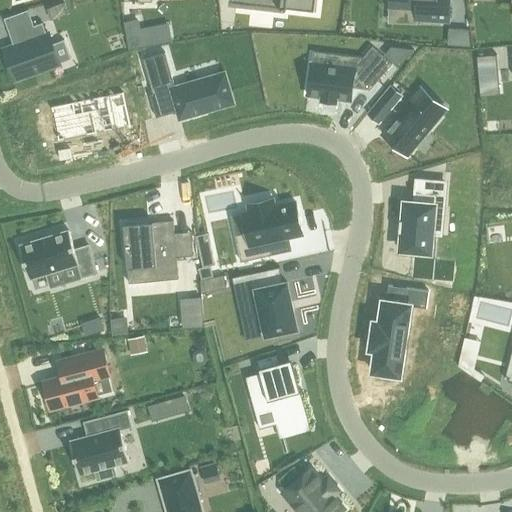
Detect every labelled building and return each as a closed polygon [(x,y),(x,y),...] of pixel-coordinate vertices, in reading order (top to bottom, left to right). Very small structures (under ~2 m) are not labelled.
[(231,0),(231,2),(251,4),(251,0),(275,0),(275,7),(281,7),(287,8),(315,11),(316,0),(231,0)] [(390,0),(390,7),(417,8),(417,19),(449,21),(450,0),(390,0)] [(64,3),(49,8),(53,19),(68,14),(64,3)] [(15,45),(5,49),(16,80),(61,64),(61,62),(54,44),(50,32),(47,33),(44,23),(35,26),(33,19),(14,26),(20,43),(15,45)] [(138,21),(125,23),(130,48),(143,46),(140,30),(138,21)] [(456,28),(455,45),(471,46),(469,29),(456,28)] [(312,63),(308,95),(323,96),(322,100),(337,102),(337,98),(352,100),(353,87),(371,89),(393,63),(373,47),(364,57),(355,68),(313,63),(312,63)] [(166,52),(143,59),(153,93),(150,94),(157,117),(178,111),(180,118),(180,119),(181,119),(181,118),(201,112),(202,113),(213,109),(233,103),(233,104),(235,103),(234,102),(226,73),(226,72),(224,72),(225,73),(176,87),(166,52)] [(497,54),(477,56),(479,72),(498,71),(497,56),(497,55),(497,54)] [(392,86),(381,99),(392,108),(402,95),(392,86)] [(124,91),(52,106),(59,140),(131,126),(124,91)] [(414,97),(383,134),(408,155),(439,118),(414,97)] [(486,145),(501,144),(501,136),(486,137),(486,145)] [(399,230),(399,232),(403,232),(402,251),(403,251),(403,250),(413,250),(412,255),(417,255),(417,256),(435,257),(435,256),(435,252),(436,243),(436,235),(437,235),(437,233),(432,233),(433,224),(434,224),(434,219),(435,209),(436,206),(443,207),(443,202),(445,182),(437,181),(436,194),(416,192),(415,203),(414,203),(407,202),(408,201),(406,200),(404,219),(400,219),(400,221),(402,221),(401,230),(399,230)] [(247,233),(235,236),(241,261),(271,255),(268,241),(289,236),(302,233),(296,202),(274,207),(272,199),(248,204),(250,212),(243,214),(247,233)] [(174,220),(125,224),(130,283),(159,280),(159,275),(179,273),(178,257),(175,232),(174,220)] [(70,230),(20,245),(30,278),(78,264),(82,277),(98,272),(89,245),(76,249),(70,230)] [(201,268),(200,268),(202,277),(213,274),(211,266),(216,265),(213,253),(201,255),(204,267),(201,268)] [(204,267),(202,258),(193,259),(195,281),(201,280),(202,280),(201,277),(200,268),(201,268),(204,267)] [(263,271),(233,277),(240,312),(261,308),(267,335),(271,334),(272,338),(295,333),(294,329),(298,328),(294,312),(295,312),(295,310),(294,310),(294,309),(293,301),(292,300),(292,299),(292,298),(291,298),(288,282),(284,282),(266,286),(263,271)] [(202,280),(201,280),(202,292),(227,287),(224,275),(202,280)] [(375,321),(371,349),(377,350),(373,372),(401,376),(411,306),(427,308),(430,291),(407,288),(405,303),(388,301),(384,300),(381,322),(375,321)] [(202,306),(172,309),(173,329),(203,326),(202,306)] [(101,319),(82,325),(86,336),(105,330),(101,319)] [(132,351),(147,348),(146,339),(145,337),(145,336),(139,337),(129,339),(130,341),(132,351)] [(103,349),(80,355),(60,361),(59,361),(60,362),(63,377),(45,381),(52,409),(98,396),(94,380),(110,376),(103,349)] [(196,350),(193,355),(195,363),(199,365),(205,364),(208,359),(207,351),(202,349),(196,350)] [(261,372),(246,376),(252,397),(254,397),(253,396),(256,396),(260,412),(276,407),(283,434),(301,429),(301,430),(308,428),(306,421),(305,421),(295,385),(298,384),(299,384),(292,359),(280,363),(278,354),(258,360),(261,372)] [(451,397),(439,404),(454,414),(456,416),(445,432),(465,445),(476,429),(488,438),(501,446),(511,431),(511,415),(506,412),(510,406),(493,394),(489,400),(474,390),(478,384),(464,374),(444,385),(450,394),(451,397)] [(186,395),(174,398),(178,413),(190,410),(186,395)] [(93,432),(89,433),(89,436),(71,441),(80,474),(96,470),(99,479),(116,474),(114,465),(130,461),(121,429),(132,426),(128,411),(90,421),(91,422),(93,432)] [(295,467),(280,479),(287,489),(284,492),(300,511),(341,511),(345,509),(335,497),(321,481),(311,469),(303,476),(295,467)] [(202,511),(191,470),(159,479),(168,511),(202,511)]
